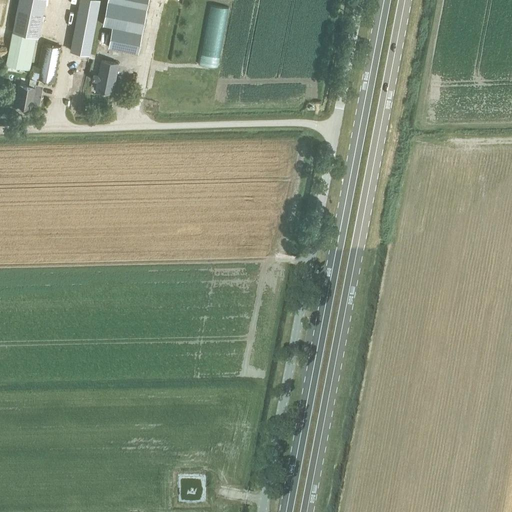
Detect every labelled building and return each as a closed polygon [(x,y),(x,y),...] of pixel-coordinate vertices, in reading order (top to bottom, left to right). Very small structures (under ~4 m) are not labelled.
[(33,34),(38,35),(44,0),(18,0),(13,30),(7,62),(26,66),(33,34)] [(79,0),(69,49),(89,53),(99,0),(79,0)] [(106,0),(102,24),(112,26),(108,46),(138,52),(148,0),(106,0)] [(20,84),(16,103),(32,106),(32,104),(39,105),(41,95),(34,94),(36,86),(37,76),(54,80),(61,45),(43,42),(38,67),(32,65),(31,69),(30,78),(28,85),(20,84)] [(95,89),(112,92),(118,62),(101,58),(98,73),(93,72),(92,80),(97,81),(95,89)]
